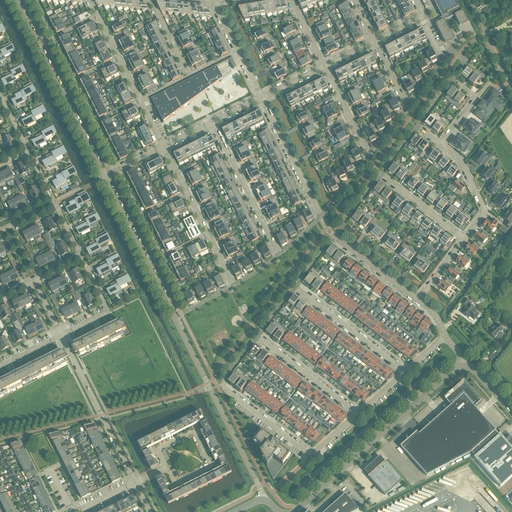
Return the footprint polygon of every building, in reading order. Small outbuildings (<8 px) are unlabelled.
[(116,6),(112,0),(106,0),(109,5),(109,6),(111,9),(116,6)] [(122,7),(118,0),(112,0),(116,6),(117,9),(122,7)] [(129,8),(124,0),(118,0),(122,7),(124,10),(128,8),(129,8)] [(135,8),(130,0),(124,0),(129,8),(128,8),(130,11),(135,8)] [(141,9),(137,0),(135,0),(130,0),(135,8),(136,12),(141,9)] [(143,1),(137,0),(141,9),(143,12),(148,10),(143,1)] [(302,11),(308,8),(303,0),(297,0),(301,7),(300,8),(302,11)] [(312,4),(309,0),(303,0),(308,8),(308,9),(313,6),(312,4)] [(409,3),(407,0),(402,0),(397,3),(396,4),(398,8),(400,7),(409,3)] [(445,23),(444,20),(454,15),(461,12),(455,0),(433,0),(442,17),(440,19),(434,22),(435,25),(436,25),(437,26),(436,27),(438,29),(442,37),(443,40),(445,43),(446,43),(450,41),(454,39),(454,38),(452,34),(451,33),(450,33),(445,23)] [(288,10),(284,1),(278,2),(282,11),(283,13),(288,10)] [(368,11),(379,6),(376,1),(366,6),(368,11)] [(156,2),(161,11),(167,12),(163,3),(162,3),(156,2)] [(277,13),(282,11),(278,2),(272,3),(277,12),(277,13)] [(169,4),(163,3),(167,12),(169,15),(173,13),(174,13),(169,4)] [(272,14),(277,12),(272,3),(267,4),(271,13),(272,14)] [(401,13),(411,8),(409,3),(400,7),(398,8),(401,13)] [(176,5),(169,4),(174,13),(173,13),(175,16),(180,13),(176,5)] [(266,15),(271,13),(267,4),(261,5),(266,14),(266,15)] [(341,13),(349,9),(347,4),(337,9),(339,14),(341,13)] [(182,5),(176,5),(180,13),(181,17),(186,14),(187,14),(182,5)] [(189,6),(182,5),(187,14),(193,15),(189,6)] [(260,15),(266,14),(261,5),(256,6),(260,15)] [(195,7),(189,6),(193,15),(194,18),(195,20),(200,18),(199,16),(199,15),(195,7)] [(255,16),(260,15),(256,6),(250,7),(255,16)] [(371,16),(381,11),(379,6),(368,11),(371,16)] [(201,7),(195,7),(199,15),(199,16),(200,18),(201,19),(205,16),(206,16),(201,7)] [(208,8),(201,7),(206,16),(205,16),(207,19),(212,17),(208,8)] [(249,17),(255,16),(250,7),(245,8),(249,17)] [(250,19),(249,17),(245,8),(239,9),(244,20),(250,19)] [(403,18),(413,13),(411,8),(401,13),(403,18)] [(343,18),(352,13),(349,9),(341,13),(339,14),(341,18),(343,18)] [(373,21),(383,16),(381,11),(371,16),(373,21)] [(461,12),(454,15),(455,18),(459,25),(461,25),(461,24),(461,25),(464,23),(467,21),(467,20),(466,18),(462,11),(461,12)] [(344,23),(354,18),(352,13),(343,18),(341,18),(344,23)] [(52,24),(62,19),(59,15),(49,19),(52,24)] [(376,26),(386,20),(383,16),(373,21),(376,26)] [(346,28),(357,23),(354,18),(344,23),(346,28)] [(54,29),(64,24),(62,19),(52,24),(54,29)] [(320,23),(315,26),(316,26),(317,28),(318,29),(315,31),(318,36),(329,30),(327,25),(326,24),(327,23),(326,20),(320,23)] [(378,31),(388,25),(386,20),(376,26),(378,31)] [(93,22),(85,26),(90,35),(98,31),(93,22)] [(121,31),(124,29),(121,23),(118,25),(117,24),(114,26),(114,27),(112,28),(114,34),(117,32),(118,34),(121,32),(121,31)] [(349,33),(359,28),(357,23),(346,28),(349,33)] [(56,34),(66,29),(64,24),(54,29),(56,34)] [(149,34),(157,30),(154,24),(146,28),(149,34)] [(79,29),(77,30),(82,40),(84,38),(90,35),(85,26),(79,29)] [(286,30),(283,31),(287,37),(284,39),(285,41),(295,36),(294,34),(293,33),(296,31),(293,26),(290,28),(289,26),(285,29),(286,30)] [(183,31),(177,34),(178,34),(180,36),(180,37),(178,38),(180,44),(190,39),(187,33),(190,31),(188,28),(183,31)] [(351,38),(362,33),(359,28),(349,33),(351,38)] [(212,39),(220,35),(217,29),(209,33),(212,39)] [(255,36),(254,37),(255,40),(257,40),(260,39),(260,40),(265,38),(266,41),(272,38),(270,35),(269,36),(266,29),(260,32),(260,31),(256,33),(255,33),(255,35),(254,35),(255,36)] [(421,41),(422,42),(427,40),(422,29),(417,32),(422,41),(421,41)] [(152,40),(160,36),(157,30),(149,34),(152,40)] [(329,30),(318,36),(320,41),(323,40),(324,41),(325,44),(335,39),(334,36),(332,37),(329,30)] [(121,41),(119,42),(121,47),(131,43),(133,42),(130,37),(132,36),(129,32),(124,34),(125,37),(121,40),(121,41)] [(422,41),(417,32),(412,34),(417,44),(421,41),(422,41)] [(354,43),(364,38),(362,33),(351,38),(354,43)] [(412,46),(413,46),(417,44),(412,34),(408,36),(408,37),(412,46)] [(61,44),(69,40),(67,35),(59,39),(61,44)] [(220,35),(212,39),(210,40),(213,46),(215,45),(223,41),(220,35)] [(155,45),(163,42),(160,36),(152,40),(155,45)] [(295,36),(285,41),(286,44),(287,45),(288,45),(291,50),(292,49),(302,44),(299,39),(297,40),(296,39),(295,36)] [(327,48),(325,49),(327,55),(330,53),(330,54),(330,55),(334,53),(333,52),(339,49),(335,42),(336,42),(341,39),(340,36),(335,39),(325,44),(326,47),(327,48)] [(412,46),(408,37),(408,36),(403,39),(408,49),(413,46),(412,46)] [(190,39),(180,44),(183,49),(185,47),(186,49),(191,46),(192,49),(197,46),(196,44),(195,44),(192,38),(190,39)] [(260,49),(262,53),(263,52),(264,53),(266,52),(267,53),(270,51),(270,50),(275,48),(272,41),(273,41),(272,38),(266,41),(267,43),(263,46),(263,47),(261,48),(261,49),(260,49)] [(404,51),(408,49),(403,39),(399,41),(399,42),(404,51)] [(64,48),(72,44),(69,40),(61,44),(64,48)] [(99,54),(107,50),(103,40),(94,44),(99,54)] [(218,51),(226,47),(223,41),(215,45),(218,51)] [(404,51),(399,42),(399,41),(394,43),(399,53),(404,51)] [(131,43),(121,47),(124,53),(127,51),(127,52),(132,50),(133,53),(139,51),(137,48),(136,48),(133,42),(131,43)] [(158,51),(165,47),(163,42),(155,45),(158,51)] [(6,49),(1,52),(4,57),(6,60),(15,56),(13,53),(15,52),(11,43),(4,46),(6,49)] [(395,56),(399,53),(394,43),(390,46),(395,56)] [(74,49),(72,44),(64,48),(66,53),(74,49)] [(302,44),(292,49),(295,55),(292,56),(294,59),(304,54),(303,52),(302,51),(305,49),(302,44)] [(189,55),(187,56),(189,61),(199,57),(201,56),(198,50),(199,49),(197,46),(192,49),(193,52),(189,54),(189,55)] [(395,56),(390,46),(385,48),(390,58),(395,56)] [(161,57),(168,53),(165,47),(158,51),(161,57)] [(221,57),(229,53),(226,47),(218,51),(221,57)] [(76,54),(78,53),(76,48),(74,49),(66,53),(68,57),(76,53),(76,54)] [(104,63),(112,59),(107,50),(99,54),(104,63)] [(131,60),(128,61),(131,66),(142,61),(140,55),(139,54),(140,53),(139,51),(133,53),(129,56),(130,59),(131,60)] [(428,64),(437,60),(432,51),(426,54),(428,58),(426,59),(428,64)] [(79,58),(78,58),(76,54),(76,53),(68,57),(71,62),(79,58)] [(164,63),(171,59),(168,53),(161,57),(164,63)] [(304,54),(294,59),(295,62),(296,61),(297,63),(300,68),(305,66),(306,67),(309,65),(309,64),(311,63),(309,57),(306,59),(305,57),(304,54)] [(372,67),(377,65),(372,54),(367,57),(371,65),(372,67)] [(283,61),(282,62),(279,55),(274,58),(273,57),(269,59),(270,60),(268,61),(270,67),(273,65),(273,66),(278,64),(279,67),(285,64),(283,61)] [(73,67),(83,62),(80,57),(78,58),(79,58),(71,62),(73,67)] [(199,57),(189,61),(192,67),(194,65),(195,67),(196,69),(201,67),(206,64),(205,61),(202,63),(201,62),(199,57)] [(371,65),(367,57),(362,59),(366,67),(367,67),(371,65)] [(167,69),(174,65),(171,59),(164,63),(167,69)] [(368,69),(367,67),(366,67),(362,59),(358,61),(358,62),(363,72),(368,69)] [(426,66),(428,64),(426,59),(423,60),(424,62),(418,65),(423,74),(429,71),(426,66)] [(142,61),(131,66),(134,71),(136,70),(137,71),(139,70),(140,72),(140,73),(143,72),(148,70),(147,67),(146,67),(142,61)] [(363,72),(358,62),(358,61),(353,64),(357,72),(358,74),(363,72)] [(85,66),(83,62),(73,67),(75,71),(85,66)] [(14,78),(25,72),(21,63),(15,66),(16,70),(11,72),(14,78)] [(111,77),(119,73),(114,64),(106,68),(111,77)] [(353,74),(357,72),(353,64),(349,66),(349,67),(353,74)] [(170,75),(177,71),(174,65),(167,69),(170,75)] [(85,66),(75,71),(78,76),(87,71),(85,66)] [(163,123),(222,79),(216,66),(151,99),(163,123)] [(353,74),(349,67),(349,66),(344,68),(348,76),(353,74)] [(474,69),(473,70),(469,67),(467,69),(461,76),(466,80),(470,75),(473,76),(473,77),(476,72),(477,71),(474,69)] [(105,80),(111,77),(106,68),(101,71),(105,80)] [(344,79),(344,78),(348,76),(344,68),(340,71),(344,79)] [(140,79),(138,80),(140,85),(152,80),(148,73),(150,72),(148,70),(143,72),(144,75),(140,78),(140,79)] [(283,77),(287,75),(284,70),(280,72),(280,70),(276,72),(277,73),(274,75),(277,80),(279,79),(280,80),(284,78),(283,77)] [(413,84),(422,80),(417,70),(406,76),(408,79),(408,80),(411,79),(413,84)] [(173,81),(180,77),(177,71),(170,75),(173,81)] [(344,79),(340,71),(335,73),(340,83),(345,81),(344,78),(344,79)] [(16,81),(14,78),(11,72),(6,75),(8,78),(2,81),(5,86),(16,81)] [(481,76),(476,72),(473,77),(473,76),(469,81),(474,85),(478,80),(480,82),(479,84),(484,77),(481,75),(481,76)] [(373,77),(367,80),(369,83),(370,85),(373,84),(375,88),(385,84),(382,78),(380,80),(379,78),(377,75),(373,77)] [(88,77),(80,81),(83,86),(91,82),(90,82),(88,77)] [(323,92),(328,89),(323,79),(318,81),(318,82),(322,89),(322,90),(323,92)] [(411,85),(413,84),(411,79),(408,80),(408,79),(402,82),(408,94),(414,91),(411,85)] [(152,80),(140,85),(143,90),(146,89),(146,90),(148,93),(152,91),(158,88),(156,86),(155,86),(152,80)] [(91,82),(83,86),(85,90),(93,86),(95,86),(92,81),(90,82),(91,82)] [(322,89),(318,82),(318,81),(313,84),(317,92),(322,90),(322,89)] [(120,96),(128,92),(124,83),(116,87),(120,96)] [(24,98),(25,98),(35,92),(31,84),(25,87),(26,90),(22,92),(24,98)] [(313,94),(317,92),(313,84),(309,86),(309,87),(313,94)] [(385,84),(375,88),(379,95),(376,97),(377,99),(382,97),(381,93),(385,91),(385,90),(387,89),(385,84)] [(358,88),(359,88),(358,85),(353,88),(354,90),(349,92),(350,94),(347,95),(350,100),(360,95),(361,95),(358,88)] [(93,86),(85,90),(87,95),(95,91),(97,90),(95,86),(93,86)] [(313,94),(309,87),(309,86),(304,88),(309,98),(314,96),(313,94)] [(305,101),(309,98),(304,88),(300,91),(305,101)] [(453,97),(457,92),(452,88),(446,95),(447,96),(445,98),(449,101),(449,102),(451,105),(452,104),(455,99),(453,97)] [(95,91),(87,95),(90,100),(97,96),(99,95),(97,90),(95,91)] [(494,100),(499,94),(494,90),(490,95),(489,96),(485,101),(486,102),(484,103),(483,103),(483,104),(482,103),(479,107),(480,107),(476,113),(485,120),(491,113),(489,112),(493,107),(499,112),(503,106),(494,100)] [(305,101),(300,91),(295,93),(299,101),(300,103),(305,101)] [(26,101),(25,98),(24,98),(22,92),(16,95),(18,98),(12,101),(15,107),(26,101)] [(125,105),(133,101),(128,92),(120,96),(125,105)] [(299,101),(295,93),(291,95),(291,96),(295,103),(296,105),(300,103),(299,101)] [(460,103),(464,98),(459,94),(455,99),(452,104),(457,107),(456,108),(459,110),(464,103),(463,105),(460,103)] [(97,96),(90,100),(92,104),(100,100),(102,99),(101,99),(99,95),(97,96)] [(295,103),(291,96),(291,95),(286,98),(291,108),(296,105),(295,103)] [(363,101),(360,95),(350,100),(353,105),(355,104),(356,105),(360,103),(362,105),(367,103),(366,100),(363,101)] [(100,100),(92,104),(94,109),(102,105),(104,104),(102,99),(100,100)] [(391,113),(399,109),(395,100),(384,105),(386,109),(388,108),(391,113)] [(322,103),(317,105),(318,108),(321,107),(325,115),(335,110),(332,105),(330,106),(329,105),(325,107),(322,103)] [(367,106),(368,106),(367,103),(362,105),(363,108),(358,110),(359,112),(356,113),(359,118),(362,117),(362,118),(366,116),(365,115),(370,112),(367,106)] [(35,118),(46,113),(41,104),(35,107),(37,110),(32,113),(35,118)] [(102,105),(94,109),(96,113),(104,109),(102,105)] [(132,120),(140,116),(136,106),(127,110),(132,120)] [(104,109),(96,113),(99,118),(109,113),(106,108),(104,109)] [(388,115),(391,113),(388,108),(386,109),(386,111),(381,114),(385,123),(391,120),(388,115)] [(126,123),(132,120),(127,110),(122,113),(126,123)] [(335,110),(325,115),(328,120),(327,122),(328,124),(327,125),(328,127),(333,124),(331,120),(336,118),(335,116),(338,115),(335,110)] [(259,124),(264,121),(259,111),(254,114),(259,124)] [(312,118),(311,119),(308,112),(296,118),(299,123),(301,122),(302,123),(307,121),(308,124),(313,121),(312,118)] [(36,121),(35,118),(32,113),(27,115),(28,119),(22,121),(25,127),(36,121)] [(259,124),(254,114),(250,116),(254,124),(253,124),(254,126),(259,124)] [(438,117),(437,118),(433,114),(431,117),(430,117),(425,124),(430,127),(434,122),(436,124),(440,120),(441,119),(438,117)] [(254,124),(250,116),(245,118),(245,119),(249,126),(250,128),(254,126),(253,124),(254,124)] [(249,126),(245,119),(245,118),(240,120),(246,131),(250,128),(249,126)] [(109,119),(101,123),(104,128),(112,124),(109,119)] [(380,119),(369,125),(370,128),(371,129),(373,128),(376,133),(384,129),(380,119)] [(241,133),(246,131),(240,120),(236,123),(241,133)] [(444,123),(440,120),(436,124),(432,129),(437,133),(441,128),(444,130),(443,131),(448,125),(445,122),(444,123)] [(482,125),(474,120),(473,122),(471,121),(470,123),(470,122),(468,121),(463,127),(472,134),(476,130),(477,131),(482,125)] [(241,133),(236,123),(231,125),(235,133),(236,135),(241,133)] [(45,139),(56,133),(52,124),(45,128),(47,131),(42,133),(45,139)] [(112,124),(104,128),(106,133),(114,129),(112,124)] [(333,124),(328,127),(329,130),(332,128),(336,137),(346,132),(343,127),(341,128),(340,127),(336,129),(333,124)] [(141,138),(150,134),(145,125),(137,129),(141,138)] [(231,135),(235,133),(231,125),(227,127),(227,128),(231,135)] [(305,136),(317,131),(314,125),(309,128),(308,127),(305,129),(305,130),(303,131),(305,136)] [(231,135),(227,128),(227,127),(222,130),(227,140),(232,137),(231,135)] [(511,134),(503,127),(496,135),(511,147),(511,143),(509,141),(511,137),(511,134)] [(114,129),(106,133),(108,137),(116,133),(119,132),(116,128),(114,129)] [(369,131),(366,133),(371,143),(376,140),(374,134),(376,133),(373,128),(371,129),(370,128),(368,129),(369,131)] [(267,131),(259,135),(262,141),(270,137),(267,131)] [(340,143),(333,147),(335,151),(339,149),(349,144),(346,138),(349,137),(346,132),(336,137),(340,143)] [(47,142),(45,139),(42,133),(37,136),(38,139),(32,142),(35,147),(47,142)] [(116,133),(108,137),(111,142),(119,138),(118,138),(116,133)] [(5,136),(2,138),(0,134),(0,141),(3,140),(7,149),(15,145),(10,136),(6,138),(5,136)] [(154,143),(150,134),(141,138),(143,141),(140,142),(143,148),(146,147),(154,143)] [(206,138),(211,148),(216,146),(210,135),(206,138)] [(468,146),(471,142),(461,135),(459,138),(458,137),(457,138),(456,137),(456,138),(454,140),(453,139),(451,143),(452,143),(451,144),(453,145),(454,146),(456,148),(460,150),(461,151),(466,145),(468,146)] [(411,143),(409,146),(413,149),(412,150),(415,152),(416,151),(419,147),(417,145),(420,140),(415,136),(410,143),(411,143)] [(119,138),(111,142),(113,146),(123,141),(120,137),(118,138),(119,138)] [(270,137),(262,141),(265,147),(273,143),(270,137)] [(211,148),(206,138),(201,140),(206,150),(211,148)] [(325,145),(324,145),(321,139),(315,142),(315,140),(311,142),(312,143),(309,145),(312,150),(315,149),(315,150),(320,148),(321,150),(327,148),(325,145)] [(202,153),(206,150),(201,140),(196,142),(197,143),(202,153)] [(123,141),(113,146),(115,151),(125,146),(123,141)] [(238,151),(236,152),(238,157),(250,151),(246,144),(248,144),(246,141),(241,144),(242,147),(238,149),(238,151)] [(202,153),(197,143),(196,142),(192,145),(197,155),(202,153)] [(419,147),(416,151),(420,155),(419,156),(422,159),(427,152),(426,153),(423,151),(428,145),(423,142),(419,147)] [(265,147),(263,148),(266,154),(268,153),(276,149),(273,143),(265,147)] [(55,159),(66,154),(62,145),(55,148),(57,151),(52,154),(55,159)] [(192,157),(197,155),(192,145),(187,147),(188,148),(192,157)] [(125,146),(115,151),(118,155),(127,151),(125,146)] [(192,157),(188,148),(187,147),(183,149),(188,159),(192,157)] [(327,151),(328,150),(327,148),(321,150),(322,153),(318,155),(319,156),(316,158),(319,163),(330,157),(327,151)] [(183,162),(188,159),(183,149),(178,152),(179,152),(183,162)] [(276,149),(268,153),(271,158),(278,155),(276,149)] [(350,155),(346,157),(348,159),(350,158),(353,163),(361,159),(357,150),(351,152),(352,155),(350,155)] [(433,164),(434,162),(440,154),(434,150),(430,155),(428,153),(422,160),(425,163),(427,160),(433,164)] [(127,151),(118,155),(120,160),(128,156),(130,155),(127,151)] [(250,151),(238,157),(241,162),(244,161),(244,162),(249,160),(250,163),(256,160),(254,157),(253,158),(250,151)] [(183,162),(179,152),(178,152),(173,154),(178,164),(183,162)] [(488,155),(486,157),(480,152),(478,155),(478,154),(477,154),(476,154),(475,155),(475,156),(475,157),(476,157),(474,160),(480,165),(482,163),(484,160),(487,162),(491,157),(488,155)] [(58,165),(55,159),(52,154),(47,156),(49,159),(43,162),(46,168),(50,166),(51,168),(58,165)] [(218,155),(210,159),(213,165),(221,161),(218,155)] [(278,155),(271,158),(274,164),(281,160),(278,155)] [(157,170),(166,166),(161,156),(153,161),(157,170)] [(443,169),(449,162),(444,157),(441,161),(438,159),(439,158),(433,166),(436,168),(438,165),(443,169)] [(348,161),(343,163),(347,173),(353,170),(350,164),(353,163),(350,158),(348,159),(348,161)] [(248,170),(246,171),(248,176),(258,171),(258,172),(260,171),(256,164),(257,163),(256,160),(250,163),(252,166),(248,169),(248,170)] [(281,160),(274,164),(277,170),(284,166),(281,160)] [(494,168),(498,171),(502,166),(499,160),(494,168)] [(149,174),(157,170),(153,161),(144,165),(149,174)] [(221,161),(213,165),(216,171),(224,167),(221,161)] [(394,164),(389,171),(394,175),(397,170),(400,172),(403,167),(403,168),(404,167),(401,164),(401,165),(396,162),(394,165),(394,164)] [(23,174),(27,172),(22,163),(16,166),(20,176),(17,177),(21,185),(25,183),(22,177),(23,174)] [(400,172),(396,177),(401,181),(405,175),(408,177),(407,178),(417,165),(414,163),(408,171),(403,168),(403,167),(400,172)] [(72,176),(76,174),(72,165),(66,168),(67,172),(62,174),(66,181),(67,181),(73,178),(72,176)] [(196,170),(199,168),(198,165),(188,170),(190,174),(187,176),(190,181),(199,176),(196,170)] [(411,180),(407,185),(413,190),(415,186),(418,188),(417,189),(418,189),(423,182),(424,181),(421,179),(420,180),(415,176),(421,168),(417,165),(407,178),(411,180)] [(284,166),(277,170),(280,176),(287,172),(284,166)] [(442,174),(445,176),(446,174),(452,178),(457,170),(452,166),(449,169),(447,168),(447,167),(442,174)] [(216,171),(214,172),(217,178),(219,177),(227,173),(224,167),(216,171)] [(492,178),(498,171),(494,168),(492,167),(490,171),(486,168),(481,175),(484,178),(484,179),(486,181),(490,176),(492,178)] [(137,175),(139,174),(136,169),(127,174),(129,179),(137,175)] [(342,169),(331,175),(332,178),(333,179),(335,177),(338,183),(346,179),(342,169)] [(9,170),(2,173),(6,181),(7,183),(12,181),(14,180),(18,187),(21,185),(18,178),(16,176),(13,177),(11,173),(11,174),(9,170)] [(258,171),(248,176),(251,181),(253,180),(254,181),(258,179),(260,182),(266,180),(264,177),(261,178),(258,172),(258,171)] [(280,176),(277,177),(280,183),(283,182),(290,178),(287,172),(280,176)] [(227,173),(219,177),(222,183),(230,179),(227,173)] [(68,185),(67,181),(66,181),(62,174),(57,177),(59,180),(53,183),(56,188),(60,186),(61,189),(68,185)] [(141,178),(139,174),(137,175),(129,179),(131,183),(139,179),(141,178)] [(167,188),(175,184),(170,175),(162,179),(167,188)] [(198,183),(202,181),(199,176),(190,181),(192,186),(195,184),(195,186),(199,184),(198,183)] [(327,181),(324,182),(329,192),(332,191),(333,192),(338,189),(336,184),(338,183),(335,177),(333,179),(332,178),(327,181)] [(134,188),(143,183),(141,178),(139,179),(131,183),(134,188)] [(290,178),(283,182),(285,188),(293,184),(290,178)] [(507,178),(501,186),(504,188),(509,181),(507,178)] [(222,183),(220,184),(223,190),(225,189),(233,185),(230,179),(222,183)] [(463,184),(458,179),(454,184),(452,183),(452,182),(447,188),(453,193),(453,192),(456,188),(461,192),(465,187),(462,185),(463,183),(463,184)] [(258,189),(255,190),(258,196),(269,190),(266,183),(267,183),(266,180),(260,182),(262,186),(257,188),(258,189)] [(203,189),(208,186),(205,181),(200,183),(203,189)] [(501,186),(500,187),(494,182),(492,185),(491,184),(489,186),(490,187),(488,190),(491,192),(490,193),(494,196),(497,191),(500,193),(504,188),(501,186)] [(136,192),(146,187),(143,183),(134,188),(136,192)] [(430,186),(429,187),(424,183),(417,193),(422,197),(425,193),(427,195),(427,196),(433,188),(430,186)] [(26,185),(25,186),(24,184),(21,185),(25,192),(28,191),(33,200),(40,196),(36,187),(31,189),(31,187),(26,185)] [(170,198),(179,193),(175,184),(167,188),(165,189),(170,198)] [(293,184),(285,188),(288,194),(296,190),(293,184)] [(380,192),(384,187),(379,184),(374,191),(372,193),(376,197),(376,198),(379,200),(379,199),(383,194),(380,192)] [(233,185),(225,189),(228,195),(236,191),(233,185)] [(138,197),(148,192),(146,187),(136,192),(138,197)] [(199,199),(210,193),(207,188),(202,190),(201,189),(198,191),(199,192),(196,193),(199,199)] [(387,199),(391,193),(386,189),(383,194),(379,199),(384,202),(383,204),(385,206),(391,200),(390,199),(389,201),(387,199)] [(269,190),(258,196),(260,201),(263,199),(264,201),(267,199),(268,198),(268,199),(270,202),(275,199),(274,196),(273,197),(272,195),(269,190)] [(296,190),(288,194),(291,200),(299,196),(296,190)] [(440,193),(439,194),(434,190),(426,200),(432,204),(434,201),(437,203),(443,195),(440,193)] [(78,206),(79,206),(90,200),(85,191),(79,195),(80,198),(76,200),(78,206)] [(236,191),(228,195),(231,201),(239,197),(236,191)] [(149,198),(150,197),(148,192),(138,197),(141,201),(148,197),(149,198)] [(207,201),(213,198),(210,193),(199,199),(201,204),(204,202),(204,204),(208,202),(207,201)] [(22,195),(15,199),(19,207),(26,204),(24,200),(25,200),(22,195)] [(299,196),(291,200),(294,206),(302,202),(299,196)] [(511,200),(510,199),(506,196),(504,199),(502,197),(495,205),(502,210),(504,207),(507,209),(511,202),(511,200)] [(10,201),(7,203),(9,207),(10,207),(12,211),(19,207),(15,199),(14,198),(14,197),(9,199),(10,200),(10,201)] [(151,202),(149,198),(148,197),(141,201),(143,206),(151,202)] [(239,197),(231,201),(234,206),(242,203),(239,197)] [(401,205),(403,202),(398,198),(390,207),(396,211),(395,212),(398,215),(404,207),(403,207),(401,205)] [(443,198),(436,207),(441,211),(444,208),(446,210),(451,204),(452,203),(453,201),(450,199),(449,201),(448,202),(443,198)] [(188,210),(187,208),(182,199),(174,203),(178,212),(180,215),(188,210)] [(268,208),(265,210),(268,215),(279,209),(275,202),(277,202),(275,199),(270,202),(271,205),(267,207),(268,208)] [(80,209),(79,206),(78,206),(76,200),(70,203),(72,206),(66,209),(69,214),(80,209)] [(151,202),(143,206),(145,211),(155,206),(152,201),(151,202)] [(208,210),(205,211),(208,216),(217,212),(217,211),(214,205),(217,204),(216,201),(210,204),(206,206),(207,209),(208,210)] [(173,215),(178,212),(174,203),(168,206),(173,215)] [(234,206),(232,207),(235,213),(237,212),(245,208),(242,203),(234,206)] [(407,205),(400,214),(408,221),(413,215),(410,213),(413,209),(407,205)] [(459,208),(458,209),(453,205),(445,214),(451,219),(453,215),(456,217),(455,218),(456,218),(462,210),(459,208)] [(245,208),(237,212),(240,218),(248,214),(245,208)] [(279,209),(268,215),(270,220),(273,219),(273,220),(278,218),(279,221),(285,218),(284,216),(282,216),(279,209)] [(217,212),(208,216),(210,222),(213,220),(213,221),(218,219),(219,222),(225,219),(223,216),(223,217),(219,210),(217,211),(217,212)] [(301,216),(304,222),(306,220),(307,223),(313,220),(308,210),(303,213),(303,215),(301,216)] [(363,220),(367,215),(360,210),(358,212),(357,212),(352,219),(357,223),(359,220),(361,222),(363,220)] [(511,211),(510,210),(508,213),(505,215),(506,216),(503,219),(507,221),(504,224),(509,228),(511,224),(511,220),(511,219),(511,211)] [(158,217),(160,216),(158,211),(148,216),(150,221),(158,217)] [(91,218),(86,221),(89,226),(90,229),(97,225),(96,222),(100,221),(95,212),(89,215),(91,218)] [(411,220),(410,222),(415,226),(414,227),(417,229),(422,222),(420,220),(422,216),(417,212),(411,220)] [(466,225),(470,218),(462,212),(455,222),(460,226),(463,222),(466,225)] [(301,216),(299,213),(296,214),(299,219),(293,222),(298,231),(304,228),(301,223),(304,222),(301,216)] [(248,214),(240,218),(243,224),(251,220),(248,214)] [(367,215),(368,214),(367,214),(367,215),(363,220),(361,222),(359,225),(364,228),(369,222),(371,224),(370,226),(371,226),(376,219),(373,217),(372,219),(367,215)] [(160,221),(158,217),(150,221),(153,225),(160,221)] [(186,232),(188,231),(196,226),(191,217),(181,223),(186,232)] [(491,232),(498,223),(492,218),(492,219),(490,223),(487,221),(483,226),(491,232)] [(55,225),(54,225),(51,219),(44,223),(49,232),(52,231),(57,229),(55,225)] [(216,228),(214,229),(216,234),(228,229),(225,222),(226,222),(225,219),(219,222),(215,224),(216,227),(216,228)] [(429,227),(432,224),(426,219),(419,229),(427,235),(432,229),(432,228),(432,229),(429,227)] [(155,230),(165,225),(162,220),(160,221),(153,225),(155,230)] [(251,220),(243,224),(246,230),(254,226),(251,220)] [(82,226),(76,229),(79,235),(90,229),(89,226),(86,221),(81,223),(82,226)] [(380,226),(375,222),(369,228),(370,229),(370,228),(372,230),(370,233),(380,240),(387,230),(386,231),(380,226)] [(157,234),(167,229),(165,225),(155,230),(157,234)] [(42,234),(40,229),(39,230),(37,226),(30,229),(34,238),(36,240),(41,238),(39,235),(42,234)] [(192,240),(201,236),(196,226),(188,231),(192,240)] [(254,226),(246,230),(249,236),(257,232),(254,226)] [(285,226),(282,228),(283,229),(287,237),(289,235),(290,238),(296,235),(291,226),(286,228),(285,226)] [(439,234),(441,231),(436,227),(430,234),(429,236),(437,243),(442,236),(439,234)] [(27,242),(34,238),(30,229),(23,233),(25,237),(24,237),(27,242)] [(167,235),(169,234),(167,229),(157,234),(159,239),(167,235)] [(228,229),(216,234),(219,239),(222,238),(222,239),(227,237),(228,240),(234,237),(232,234),(231,235),(228,229)] [(281,232),(275,235),(276,237),(281,246),(287,243),(284,238),(287,237),(283,229),(280,230),(281,232)] [(483,243),(489,235),(483,230),(483,231),(480,235),(478,233),(474,238),(479,241),(477,243),(481,246),(482,246),(483,244),(483,243)] [(106,243),(110,241),(106,232),(99,235),(101,239),(96,241),(100,249),(107,246),(106,243)] [(257,232),(249,236),(252,242),(260,238),(257,232)] [(394,237),(395,237),(389,233),(384,239),(384,240),(384,239),(387,241),(385,244),(394,251),(402,241),(401,241),(401,242),(394,237)] [(445,234),(440,242),(445,246),(442,249),(446,251),(451,243),(451,244),(448,242),(451,238),(445,234)] [(170,239),(169,239),(167,235),(159,239),(162,243),(170,239)] [(164,248),(174,243),(171,238),(169,239),(170,239),(162,243),(164,248)] [(59,243),(55,245),(53,239),(52,240),(49,241),(53,248),(56,246),(61,257),(65,255),(67,255),(68,254),(68,253),(69,253),(64,244),(60,246),(59,243)] [(102,251),(100,249),(96,241),(91,243),(92,247),(87,250),(89,255),(93,253),(94,255),(102,251)] [(203,241),(195,245),(200,254),(208,250),(203,241)] [(235,247),(237,247),(234,241),(229,244),(228,243),(225,244),(225,246),(223,247),(225,252),(235,247)] [(468,245),(465,250),(468,252),(467,254),(470,256),(471,254),(473,256),(480,247),(474,242),(473,243),(474,243),(471,247),(468,245)] [(166,253),(176,248),(174,243),(164,248),(166,253)] [(432,252),(434,249),(427,243),(425,246),(432,252)] [(409,248),(404,244),(398,250),(399,251),(399,250),(401,252),(399,255),(409,262),(416,252),(415,253),(409,248)] [(191,259),(200,254),(195,245),(187,249),(191,259)] [(238,252),(235,247),(225,252),(228,257),(231,256),(231,257),(235,255),(234,254),(238,252)] [(265,259),(271,257),(266,247),(258,251),(260,257),(263,255),(265,259)] [(332,256),(336,250),(331,247),(326,254),(324,257),(328,260),(328,261),(331,263),(331,262),(335,257),(334,257),(332,256)] [(255,252),(249,255),(250,257),(255,266),(261,263),(258,258),(260,257),(258,251),(255,253),(255,252)] [(52,256),(53,256),(51,252),(43,255),(47,264),(54,260),(52,256)] [(339,262),(343,256),(338,252),(334,257),(335,257),(331,262),(336,265),(334,267),(337,269),(342,263),(342,262),(341,264),(339,262)] [(47,264),(43,255),(42,253),(39,254),(41,257),(36,259),(38,263),(39,263),(41,267),(47,264)] [(118,267),(117,263),(120,261),(116,253),(109,256),(111,259),(106,261),(111,270),(118,267)] [(179,259),(181,258),(179,253),(169,258),(171,263),(179,259)] [(464,268),(470,259),(465,254),(464,254),(465,255),(462,259),(459,257),(456,261),(464,268)] [(423,259),(424,259),(418,255),(413,262),(413,261),(416,263),(414,266),(423,273),(431,264),(430,263),(430,264),(423,259)] [(182,263),(179,259),(171,263),(174,267),(182,263)] [(247,272),(253,269),(248,260),(242,263),(242,262),(239,264),(242,269),(245,268),(247,272)] [(348,260),(343,268),(348,272),(346,273),(349,275),(354,269),(351,267),(354,264),(348,260)] [(112,272),(111,270),(106,261),(101,264),(103,267),(97,270),(100,276),(104,273),(105,275),(112,272)] [(184,268),(182,263),(174,267),(176,272),(184,268)] [(239,270),(242,269),(239,264),(237,265),(237,266),(232,269),(236,279),(242,276),(239,270)] [(349,275),(349,276),(354,280),(356,282),(361,275),(359,273),(361,270),(356,266),(354,269),(349,275)] [(450,269),(447,273),(450,276),(448,278),(453,282),(455,280),(455,279),(461,271),(455,266),(456,267),(453,271),(450,269)] [(178,277),(188,272),(186,267),(184,268),(176,272),(178,277)] [(16,274),(17,274),(15,270),(7,273),(11,282),(18,278),(16,274)] [(81,280),(82,279),(77,270),(69,274),(74,283),(71,285),(75,292),(78,290),(75,283),(78,281),(79,282),(81,281),(81,280)] [(181,281),(191,276),(188,272),(178,277),(181,281)] [(317,275),(316,275),(312,272),(310,275),(310,274),(304,281),(309,285),(313,280),(316,282),(319,278),(320,277),(317,275)] [(361,275),(356,282),(362,286),(364,288),(369,281),(367,279),(369,276),(364,272),(361,275)] [(4,285),(11,282),(7,273),(0,276),(0,278),(2,282),(2,281),(4,285)] [(119,287),(120,287),(130,282),(126,273),(120,276),(121,279),(116,282),(119,287)] [(214,278),(211,279),(214,285),(216,283),(219,288),(225,286),(219,274),(213,277),(214,278)] [(63,277),(56,280),(60,289),(61,291),(66,289),(65,286),(68,285),(65,281),(64,281),(63,277)] [(324,281),(319,278),(316,282),(312,287),(317,291),(321,286),(323,288),(327,283),(327,282),(325,280),(324,281)] [(369,281),(364,288),(372,293),(377,287),(374,285),(377,282),(372,278),(369,281)] [(446,291),(452,283),(446,278),(447,279),(444,283),(441,281),(438,285),(446,291)] [(208,280),(202,283),(203,285),(208,294),(214,291),(211,286),(214,285),(211,279),(208,281),(208,280)] [(60,289),(56,280),(49,284),(51,288),(50,288),(52,293),(60,289)] [(123,293),(120,287),(119,287),(116,282),(111,284),(113,287),(107,290),(110,296),(114,294),(115,296),(122,293),(123,293)] [(325,294),(331,286),(327,283),(323,288),(322,289),(321,291),(322,292),(325,294)] [(377,287),(372,293),(380,299),(381,298),(385,293),(382,291),(385,288),(379,284),(377,287)] [(328,297),(335,289),(331,286),(325,294),(327,296),(328,297)] [(200,299),(205,296),(201,287),(195,289),(194,288),(192,290),(194,295),(197,294),(200,299)] [(332,300),(338,292),(335,289),(328,297),(330,298),(332,300)] [(385,293),(381,298),(385,301),(384,303),(387,305),(389,304),(389,303),(392,299),(390,297),(392,294),(387,289),(385,293)] [(192,296),(194,295),(192,290),(189,291),(190,292),(184,295),(189,305),(195,302),(192,296)] [(85,297),(81,295),(78,291),(75,292),(79,300),(82,298),(87,308),(93,304),(89,295),(85,297)] [(336,303),(342,295),(338,292),(332,300),(335,302),(336,303)] [(29,299),(28,299),(26,295),(20,299),(24,307),(31,303),(29,299)] [(340,306),(346,298),(342,295),(336,303),(337,304),(340,306)] [(389,303),(389,304),(392,306),(391,308),(395,311),(400,305),(398,303),(400,299),(395,295),(392,299),(389,303)] [(287,306),(284,309),(289,312),(290,310),(293,312),(294,311),(297,307),(295,305),(298,300),(293,296),(288,303),(289,303),(287,306)] [(344,309),(350,301),(346,298),(340,306),(343,308),(344,309)] [(469,304),(470,302),(465,298),(461,303),(466,307),(462,312),(468,317),(469,316),(474,320),(479,314),(474,310),(475,308),(469,304)] [(16,311),(24,307),(20,299),(13,302),(15,306),(14,306),(16,311)] [(348,312),(355,303),(350,299),(350,301),(344,309),(345,310),(348,312)] [(297,307),(294,311),(298,315),(298,316),(300,318),(302,315),(305,312),(304,312),(302,310),(306,305),(301,301),(297,307)] [(400,305),(395,311),(403,317),(405,315),(408,310),(405,309),(408,305),(402,301),(400,305)] [(76,303),(74,304),(73,302),(68,304),(73,315),(80,311),(78,307),(79,307),(76,303)] [(352,315),(359,306),(355,303),(348,312),(350,314),(352,315)] [(66,318),(73,315),(68,304),(63,307),(64,309),(61,310),(63,315),(64,314),(66,318)] [(17,321),(14,314),(14,313),(10,315),(6,305),(3,307),(2,306),(1,307),(0,308),(0,312),(3,319),(6,317),(7,318),(10,319),(11,318),(13,323),(17,321)] [(305,312),(302,315),(306,318),(312,310),(310,308),(308,307),(306,311),(305,311),(304,312),(305,312)] [(358,320),(365,310),(361,307),(354,316),(357,319),(358,320)] [(408,310),(405,315),(410,319),(409,320),(411,322),(411,323),(412,322),(412,321),(416,316),(413,314),(416,311),(410,307),(408,310)] [(312,310),(306,318),(310,321),(316,313),(315,312),(312,310)] [(362,323),(369,313),(365,310),(358,320),(359,320),(362,323)] [(316,313),(310,321),(313,324),(319,316),(317,314),(316,313)] [(366,325),(373,316),(369,313),(362,323),(364,325),(365,324),(366,325)] [(416,316),(412,321),(412,322),(417,325),(423,318),(417,314),(416,316)] [(319,316),(313,324),(317,326),(323,318),(319,316)] [(369,328),(376,319),(373,316),(366,325),(367,326),(369,328)] [(323,318),(317,326),(321,329),(327,321),(325,320),(323,318)] [(373,331),(380,322),(376,319),(369,328),(372,330),(373,331)] [(430,342),(429,341),(434,336),(435,337),(436,337),(426,330),(431,324),(425,320),(418,329),(425,334),(420,341),(426,346),(430,342)] [(22,329),(21,328),(17,321),(13,323),(17,330),(15,331),(15,332),(11,334),(15,343),(18,341),(18,342),(23,340),(19,331),(22,329)] [(32,324),(37,333),(43,329),(41,325),(42,325),(40,321),(35,323),(34,321),(31,322),(33,324),(32,324)] [(122,322),(118,324),(117,321),(73,343),(81,358),(124,336),(122,331),(126,329),(122,322)] [(271,325),(266,332),(271,335),(275,330),(277,332),(278,332),(281,328),(282,327),(279,325),(279,324),(275,321),(274,322),(272,325),(271,325)] [(327,321),(321,329),(325,333),(331,325),(330,324),(327,321)] [(377,334),(384,325),(380,322),(373,331),(374,332),(377,334)] [(30,336),(37,333),(32,324),(25,328),(27,333),(28,332),(30,336)] [(494,338),(503,330),(497,324),(489,332),(494,338)] [(325,333),(324,334),(328,337),(335,328),(333,326),(331,325),(325,333)] [(381,337),(388,328),(384,325),(377,334),(380,336),(381,337)] [(277,332),(274,337),(279,341),(282,336),(285,338),(289,333),(286,330),(286,331),(281,328),(278,332),(277,332)] [(335,328),(328,337),(332,340),(339,331),(338,330),(335,328)] [(385,340),(392,331),(388,328),(381,337),(382,338),(385,340)] [(5,338),(8,336),(5,331),(4,331),(1,337),(2,339),(0,339),(0,345),(2,350),(9,346),(5,338)] [(389,343),(396,334),(392,331),(385,340),(387,342),(388,342),(389,343)] [(284,339),(283,341),(284,342),(287,344),(293,336),(289,333),(285,338),(284,339)] [(343,334),(342,333),(335,342),(339,345),(346,336),(343,334)] [(393,346),(400,337),(396,334),(389,343),(390,344),(393,346)] [(293,336),(287,344),(290,346),(291,346),(297,338),(293,336)] [(348,338),(346,336),(339,345),(343,348),(350,339),(348,338)] [(396,349),(403,340),(400,337),(393,346),(395,348),(396,349)] [(297,338),(291,346),(292,347),(292,348),(295,349),(301,341),(297,338)] [(351,339),(351,340),(350,339),(343,348),(346,351),(353,341),(351,339)] [(400,352),(407,342),(403,340),(396,349),(397,349),(397,350),(400,352)] [(301,341),(295,349),(297,352),(297,351),(299,352),(305,344),(301,341)] [(356,344),(356,343),(353,341),(346,351),(350,354),(357,344),(356,344)] [(404,354),(411,345),(407,342),(400,352),(403,354),(403,353),(404,354)] [(305,344),(299,352),(300,353),(302,355),(309,347),(305,344)] [(358,345),(357,344),(350,354),(354,356),(361,347),(358,345)] [(257,354),(261,349),(256,345),(250,352),(251,353),(249,355),(253,358),(252,359),(255,361),(256,361),(256,360),(259,356),(257,354)] [(412,359),(420,352),(411,345),(404,354),(405,355),(408,358),(408,357),(409,356),(412,359)] [(309,347),(302,355),(305,357),(306,358),(312,350),(309,347)] [(364,349),(361,347),(354,356),(358,359),(365,350),(364,349)] [(312,350),(306,358),(307,359),(310,361),(317,352),(313,349),(312,350)] [(0,398),(67,365),(60,350),(0,380),(0,398)] [(366,351),(365,350),(358,359),(362,362),(369,353),(366,351)] [(267,362),(264,360),(268,355),(263,351),(259,356),(256,360),(256,361),(255,361),(254,363),(255,363),(254,363),(261,369),(262,368),(265,365),(267,362)] [(317,352),(310,361),(313,363),(314,364),(321,355),(317,352)] [(371,355),(369,353),(362,362),(366,365),(373,356),(371,355)] [(374,357),(373,356),(366,365),(370,368),(376,359),(374,357)] [(272,358),(271,357),(268,360),(267,362),(265,365),(268,368),(275,360),(272,358)] [(317,365),(316,366),(319,368),(320,369),(326,361),(327,361),(328,360),(323,357),(317,366),(317,365)] [(379,361),(376,359),(370,368),(373,371),(380,362),(379,361)] [(277,362),(275,360),(268,368),(272,371),(278,363),(277,362)] [(326,361),(320,369),(322,370),(324,372),(330,364),(327,361),(326,361)] [(381,363),(380,362),(373,371),(377,374),(384,365),(381,363)] [(280,363),(280,364),(278,363),(272,371),(276,374),(282,365),(280,363)] [(330,364),(324,372),(327,374),(328,375),(334,367),(330,364)] [(285,368),(285,367),(282,365),(276,374),(280,377),(286,368),(285,368)] [(387,367),(384,365),(377,374),(381,377),(388,368),(387,367)] [(334,367),(328,375),(329,376),(332,378),(338,370),(339,369),(335,366),(334,367)] [(287,369),(286,368),(280,377),(284,380),(290,371),(287,369)] [(389,369),(388,368),(381,377),(387,382),(395,375),(391,372),(392,371),(389,369)] [(338,370),(332,378),(334,380),(335,380),(336,381),(342,372),(340,370),(339,369),(338,370)] [(293,373),(290,371),(284,380),(287,382),(288,382),(294,374),(293,373)] [(234,374),(228,381),(233,385),(237,380),(240,382),(243,377),(244,376),(241,374),(240,375),(236,372),(234,374)] [(342,372),(336,381),(337,381),(337,382),(340,384),(346,376),(347,375),(342,372)] [(295,375),(294,374),(288,382),(287,382),(286,383),(291,386),(298,377),(295,375)] [(240,382),(236,387),(241,390),(245,385),(247,387),(251,382),(249,380),(244,376),(243,377),(240,382)] [(346,376),(340,384),(342,386),(342,385),(344,386),(350,379),(346,376)] [(300,379),(298,377),(291,386),(295,389),(302,380),(300,379)] [(350,379),(344,386),(345,387),(347,389),(353,381),(350,379)] [(353,381),(347,389),(350,391),(351,392),(357,384),(357,385),(358,385),(358,384),(354,380),(353,381)] [(246,389),(245,390),(247,391),(249,393),(255,385),(251,382),(247,387),(246,389)] [(301,394),(308,385),(305,383),(304,382),(297,391),(301,394)] [(357,384),(351,392),(352,393),(355,395),(361,387),(358,385),(357,385),(357,384)] [(495,430),(481,415),(474,407),(481,401),(481,400),(480,401),(479,399),(478,400),(464,384),(450,396),(451,397),(449,399),(447,397),(445,399),(445,398),(444,398),(451,405),(439,416),(471,452),(495,431),(495,430)] [(255,385),(249,393),(252,395),(253,396),(259,388),(255,385)] [(305,397),(312,388),(311,387),(308,385),(301,394),(305,397)] [(361,387),(355,395),(357,397),(358,397),(359,398),(366,389),(362,385),(361,387)] [(259,388),(253,396),(254,397),(257,399),(263,391),(259,388)] [(309,400),(316,391),(313,389),(312,388),(305,397),(309,400)] [(366,389),(359,398),(360,399),(363,401),(364,400),(365,401),(374,393),(371,391),(370,391),(369,392),(366,389)] [(263,391),(257,399),(260,401),(261,402),(267,394),(263,391)] [(312,403),(319,394),(318,393),(316,391),(309,400),(312,403)] [(267,394),(261,402),(262,403),(265,405),(271,397),(267,394)] [(316,406),(323,397),(321,395),(319,394),(312,403),(316,406)] [(271,397),(265,405),(267,407),(269,408),(275,400),(274,399),(271,397)] [(320,409),(327,400),(326,399),(323,397),(316,406),(320,409)] [(275,400),(269,408),(270,408),(272,411),(279,401),(275,398),(274,399),(275,400)] [(325,411),(331,402),(328,401),(327,400),(320,409),(324,412),(325,411)] [(279,401),(272,411),(275,413),(275,412),(276,413),(283,404),(279,401)] [(329,413),(335,405),(334,405),(331,402),(325,411),(329,413)] [(332,416),(339,408),(336,406),(335,405),(329,413),(332,416)] [(286,406),(279,415),(280,416),(283,418),(290,409),(286,406)] [(336,419),(342,411),(341,410),(339,408),(332,416),(331,417),(336,421),(337,420),(336,419)] [(290,409),(283,418),(285,420),(287,421),(293,412),(290,409)] [(336,419),(337,420),(341,423),(347,417),(346,416),(346,415),(347,414),(344,412),(342,411),(336,419)] [(201,412),(196,414),(200,422),(205,420),(201,412)] [(293,412),(287,421),(288,422),(290,424),(296,416),(297,415),(293,412)] [(196,414),(191,416),(194,422),(195,424),(198,423),(200,422),(196,414)] [(296,416),(290,424),(293,426),(294,427),(300,419),(301,418),(298,415),(297,415),(296,416)] [(191,416),(186,419),(190,427),(192,426),(195,424),(194,422),(191,416)] [(412,436),(400,446),(401,446),(405,451),(427,475),(447,465),(471,452),(439,416),(424,429),(419,434),(417,432),(417,431),(412,436)] [(300,419),(294,427),(295,428),(298,430),(305,421),(301,418),(300,419)] [(186,419),(181,421),(185,429),(186,429),(188,427),(190,427),(186,419)] [(200,422),(202,426),(201,427),(203,430),(208,427),(205,420),(200,422)] [(181,421),(177,424),(179,429),(180,431),(183,430),(185,429),(181,421)] [(305,421),(298,430),(301,432),(302,433),(309,424),(305,421)] [(274,439),(275,438),(256,423),(256,424),(260,427),(251,439),(247,435),(247,436),(263,448),(261,452),(260,451),(267,466),(266,466),(276,484),(274,479),(293,454),(297,457),(274,439)] [(177,424),(172,426),(176,434),(178,433),(180,431),(179,429),(177,424)] [(309,424),(302,433),(303,434),(306,436),(312,428),(313,427),(309,424)] [(172,426),(167,428),(170,434),(171,436),(174,435),(176,434),(172,426)] [(203,430),(201,431),(202,434),(203,436),(211,432),(208,427),(203,430)] [(167,428),(162,431),(166,439),(168,438),(171,436),(170,434),(167,428)] [(312,428),(306,436),(308,438),(309,439),(316,431),(315,430),(312,428)] [(316,431),(309,439),(311,440),(313,442),(314,441),(318,443),(323,439),(325,436),(320,433),(316,429),(315,430),(316,431)] [(91,440),(99,435),(97,431),(89,435),(91,440)] [(162,431),(157,433),(160,439),(161,441),(164,440),(166,439),(162,431)] [(502,459),(511,450),(511,436),(511,437),(506,442),(500,434),(499,435),(495,431),(471,452),(475,456),(489,444),(502,459)] [(211,432),(203,436),(204,438),(205,441),(208,440),(213,437),(211,432)] [(157,433),(152,436),(156,444),(158,443),(161,441),(160,439),(157,433)] [(93,444),(102,440),(99,435),(91,440),(93,444)] [(152,436),(148,438),(150,444),(151,446),(154,445),(156,444),(152,436)] [(62,437),(52,439),(56,447),(64,442),(62,437)] [(208,440),(205,441),(207,444),(208,446),(216,442),(213,437),(208,440)] [(148,438),(143,441),(147,448),(149,447),(151,446),(150,444),(148,438)] [(93,445),(91,446),(93,449),(95,448),(104,444),(102,440),(93,444),(93,445)] [(143,441),(138,443),(142,451),(147,448),(143,441)] [(64,442),(56,447),(58,451),(67,446),(64,442)] [(216,442),(208,446),(209,448),(210,451),(212,450),(218,447),(216,442)] [(97,453),(106,448),(104,444),(95,448),(97,453)] [(511,476),(511,450),(502,459),(489,444),(475,456),(474,457),(500,487),(511,476)] [(67,446),(58,451),(60,455),(69,451),(67,446)] [(15,454),(24,449),(23,447),(13,449),(10,450),(13,455),(15,454)] [(212,450),(210,451),(212,454),(213,455),(221,452),(218,447),(212,450)] [(99,457),(108,452),(106,448),(97,453),(99,457)] [(147,448),(142,451),(146,459),(152,456),(150,452),(149,453),(147,448)] [(17,458),(26,454),(24,449),(15,454),(17,458)] [(69,451),(60,455),(62,460),(71,455),(69,451)] [(102,461),(110,457),(108,452),(99,457),(102,461)] [(221,452),(213,455),(214,457),(215,460),(217,459),(223,456),(221,452)] [(20,462),(28,458),(26,454),(17,458),(20,462)] [(71,455),(62,460),(64,464),(73,459),(71,455)] [(152,456),(146,459),(148,463),(156,460),(155,458),(154,455),(152,456)] [(223,456),(217,459),(219,463),(220,462),(222,467),(227,464),(223,456)] [(403,479),(386,461),(386,460),(384,462),(380,456),(364,470),(369,476),(368,476),(368,477),(368,476),(385,495),(403,479)] [(104,465),(112,461),(110,457),(102,461),(104,465)] [(22,467),(30,462),(28,458),(20,462),(22,467)] [(73,459),(64,464),(67,468),(75,464),(73,459)] [(156,460),(148,463),(151,469),(157,466),(159,465),(157,461),(156,460)] [(106,470),(114,465),(112,461),(104,465),(106,470)] [(24,471),(33,467),(30,462),(22,467),(24,471)] [(75,464),(67,468),(69,472),(77,468),(75,464)] [(227,464),(222,467),(226,474),(231,472),(227,464)] [(108,474),(117,470),(114,465),(106,470),(108,474)] [(26,475),(35,471),(33,467),(24,471),(26,475)] [(77,468),(69,472),(71,477),(80,472),(82,471),(79,467),(77,468)] [(221,468),(218,469),(219,471),(222,477),(226,474),(222,467),(221,468)] [(215,470),(213,471),(217,479),(222,477),(219,471),(218,469),(215,470)] [(110,478),(119,474),(117,470),(108,474),(110,478)] [(35,471),(26,475),(28,480),(37,475),(35,471)] [(208,474),(212,482),(217,479),(213,471),(211,472),(208,474)] [(80,472),(71,477),(73,481),(82,477),(80,472)] [(112,483),(121,478),(119,474),(110,478),(112,483)] [(162,475),(156,478),(158,483),(166,479),(165,477),(164,474),(162,475)] [(206,475),(203,476),(204,478),(207,484),(212,482),(208,474),(206,475)] [(200,478),(198,479),(202,487),(207,484),(204,478),(203,476),(200,478)] [(31,486),(40,481),(38,477),(29,481),(31,486)] [(82,477),(73,481),(75,485),(84,481),(82,477)] [(166,479),(158,483),(161,488),(166,485),(169,484),(167,481),(166,479)] [(196,480),(193,481),(194,483),(197,489),(202,487),(198,479),(196,480)] [(34,490),(42,486),(40,481),(31,486),(34,490)] [(84,481),(75,485),(77,489),(86,485),(84,481)] [(190,483),(189,484),(192,491),(197,489),(194,483),(193,481),(190,483)] [(187,485),(184,486),(185,488),(188,494),(192,491),(189,484),(187,485)] [(86,485),(77,489),(80,494),(88,489),(86,485)] [(166,485),(161,488),(165,496),(169,493),(167,489),(168,488),(166,485)] [(36,494),(44,490),(42,486),(34,490),(36,494)] [(181,488),(179,488),(183,496),(188,494),(185,488),(184,486),(181,488)] [(177,489),(174,491),(175,493),(178,499),(183,496),(179,488),(177,489)] [(88,489),(80,494),(82,498),(90,494),(88,489)] [(38,499),(47,494),(44,490),(36,494),(38,499)] [(169,493),(173,501),(178,499),(175,493),(174,491),(171,492),(169,493)] [(0,499),(1,501),(9,497),(7,492),(0,495),(0,499)] [(169,493),(165,496),(169,503),(173,501),(169,493)] [(40,503),(49,499),(47,494),(38,499),(40,503)] [(353,511),(359,509),(345,494),(324,511),(309,511),(307,511),(353,511)] [(3,505),(12,501),(9,497),(1,501),(3,505)] [(133,509),(138,507),(133,498),(131,499),(131,498),(128,499),(128,500),(133,509)] [(42,507),(51,503),(49,499),(40,503),(42,507)] [(128,511),(133,509),(128,500),(126,501),(126,500),(123,502),(123,503),(124,503),(128,511)] [(5,510),(14,505),(12,501),(3,505),(5,510)] [(44,511),(53,507),(51,503),(42,507),(44,511)] [(122,511),(127,511),(128,511),(124,503),(123,503),(121,504),(121,503),(118,504),(118,505),(119,505),(122,511)]
